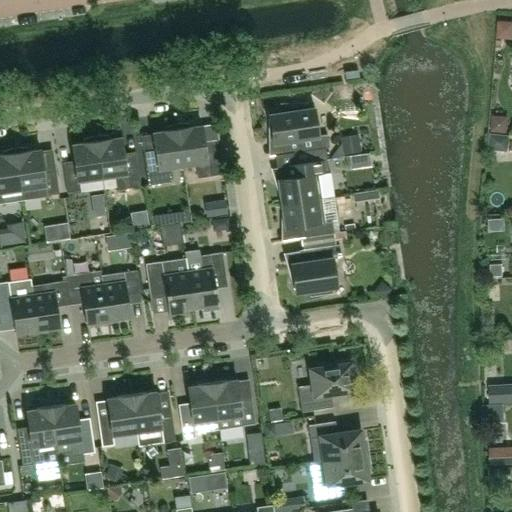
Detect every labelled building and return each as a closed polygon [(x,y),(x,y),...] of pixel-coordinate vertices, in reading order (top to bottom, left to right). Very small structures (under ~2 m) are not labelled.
[(277,142),(287,141),(289,153),(292,152),(294,164),(323,160),(328,159),(327,147),(329,147),(327,134),(319,135),(314,108),(309,109),(308,103),(286,106),(286,112),(269,115),(271,131),(275,130),(277,142)] [(494,130),(511,129),(511,112),(493,113),(494,130)] [(224,174),(220,144),(205,147),(202,125),(192,126),(190,126),(190,123),(178,123),(176,124),(183,166),(196,164),(198,178),(224,174)] [(183,166),(176,124),(175,124),(163,128),(164,130),(153,132),(156,154),(144,156),(148,185),(172,182),(170,168),(183,166)] [(509,150),(511,134),(491,132),(489,148),(509,150)] [(109,136),(98,135),(96,136),(102,178),(115,176),(117,190),(140,186),(136,157),(124,159),(121,137),(111,138),(110,138),(109,136)] [(102,178),(96,136),(94,136),(83,139),(83,142),(82,142),(72,144),(75,166),(63,168),(67,192),(79,191),(78,181),(102,178)] [(17,147),(15,148),(23,199),(59,194),(55,169),(43,171),(40,149),(29,150),(29,148),(17,147)] [(2,151),(2,154),(1,154),(1,155),(0,154),(0,202),(23,199),(15,148),(13,148),(2,151)] [(284,190),(280,191),(282,203),(334,195),(328,159),(323,160),(294,164),(288,165),(290,177),(282,178),(284,190)] [(303,225),(305,237),(334,233),(332,220),(338,219),(334,195),(282,203),(284,216),(288,215),(290,227),(303,225)] [(215,219),(218,231),(231,228),(229,216),(215,219)] [(333,258),(341,257),(339,244),(299,250),(301,262),(295,263),(297,276),(293,276),(295,292),(309,290),(310,296),(332,292),(331,287),(337,286),(333,258)] [(186,257),(193,307),(202,306),(202,310),(218,308),(215,283),(226,281),(222,252),(201,255),(200,250),(185,252),(186,257)] [(186,257),(145,263),(150,292),(165,290),(168,310),(169,315),(185,313),(184,308),(193,307),(186,257)] [(502,264),(490,265),(491,276),(503,276),(502,264)] [(130,316),(127,296),(140,294),(137,270),(102,275),(103,285),(108,320),(130,316)] [(65,276),(66,280),(70,304),(83,303),(86,323),(108,320),(103,285),(92,286),(90,272),(65,276)] [(0,312),(12,311),(16,333),(38,330),(31,286),(30,278),(0,282),(0,312)] [(60,327),(57,306),(70,304),(66,280),(31,286),(38,330),(60,327)] [(358,389),(355,373),(352,373),(350,363),(328,366),(328,361),(309,364),(312,384),(298,387),(302,412),(333,407),(331,393),(358,389)] [(219,429),(255,424),(252,399),(240,401),(237,379),(227,380),(212,382),(219,429)] [(191,408),(179,410),(183,439),(196,437),(195,433),(219,429),(212,382),(197,384),(188,386),(190,403),(191,408)] [(511,385),(488,387),(489,402),(511,400),(511,385)] [(139,446),(175,440),(171,411),(159,413),(156,391),(146,392),(131,394),(137,432),(139,446)] [(117,396),(107,398),(110,420),(98,422),(102,446),(114,445),(113,435),(137,432),(131,394),(117,396)] [(71,451),(71,456),(95,452),(90,423),(78,425),(75,403),(51,406),(57,450),(58,453),(71,451)] [(57,450),(51,406),(26,410),(29,432),(17,434),(22,465),(46,462),(45,452),(57,450)] [(335,421),(308,425),(314,462),(367,454),(365,440),(362,441),(360,430),(337,433),(335,421)] [(511,449),(491,450),(491,464),(511,463),(511,449)] [(221,454),(206,456),(208,473),(223,471),(221,454)] [(366,468),(369,467),(367,454),(314,462),(309,462),(315,499),(346,494),(344,482),(367,479),(366,468)]
